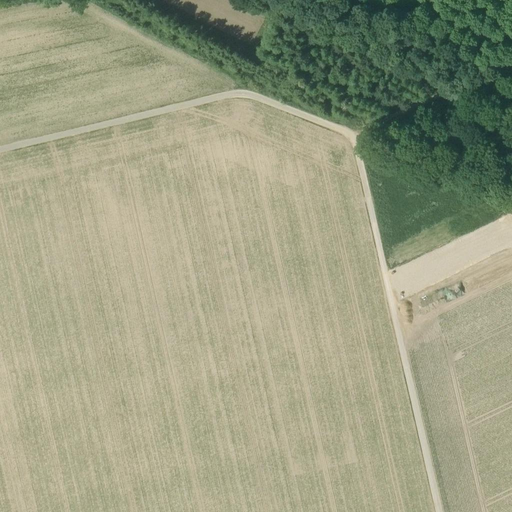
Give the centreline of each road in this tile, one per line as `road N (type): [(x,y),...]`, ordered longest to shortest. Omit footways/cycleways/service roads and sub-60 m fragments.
road 1 (track): [(353,135),(438,511)]
road 2 (track): [(0,150),(242,91),(353,135)]
road 3 (track): [(353,135),(511,67)]
road 4 (track): [(511,197),(353,135)]
